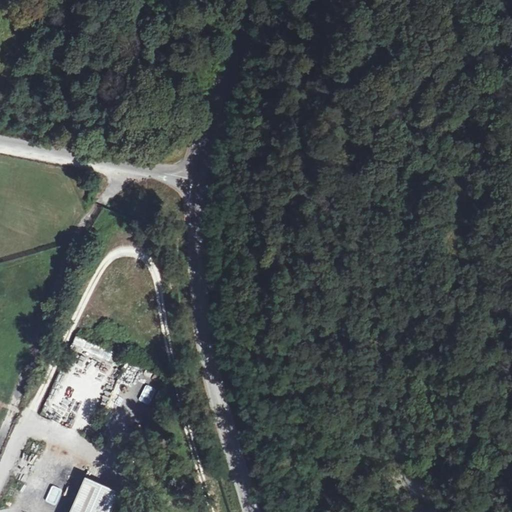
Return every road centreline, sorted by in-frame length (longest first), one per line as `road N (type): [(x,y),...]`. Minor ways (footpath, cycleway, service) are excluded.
road 1 (unclassified): [(0,489),(104,261),(124,251),(160,254),(168,358),(212,511)]
road 2 (unclassified): [(265,511),(217,391),(201,324),(193,179)]
road 3 (residential): [(0,141),(193,179)]
road 4 (unclassified): [(193,179),(251,0)]
